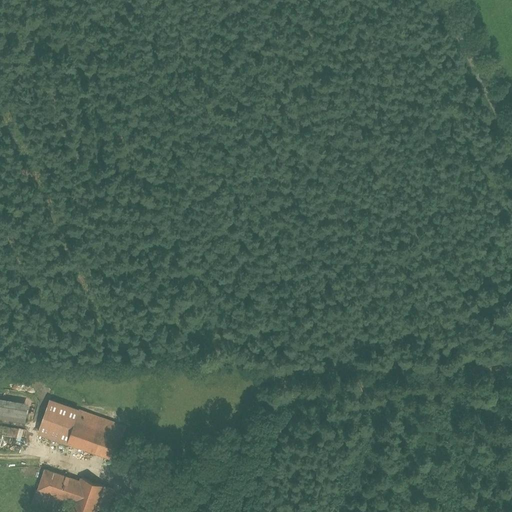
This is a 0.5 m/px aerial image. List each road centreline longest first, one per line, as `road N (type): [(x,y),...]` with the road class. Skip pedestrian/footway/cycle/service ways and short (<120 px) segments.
road 1 (unclassified): [(511,373),(430,363),(273,375),(257,386),(187,511)]
road 2 (unclassified): [(441,0),(511,137)]
